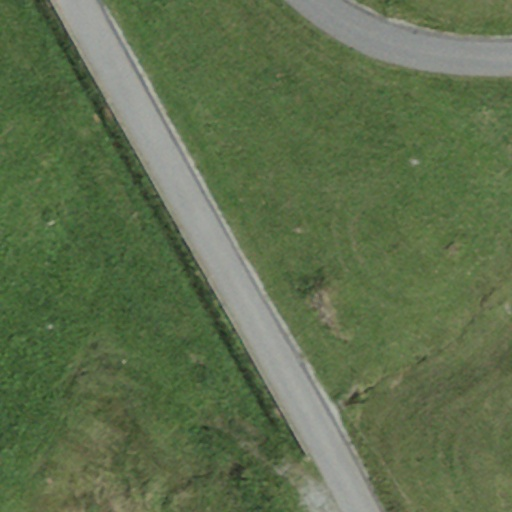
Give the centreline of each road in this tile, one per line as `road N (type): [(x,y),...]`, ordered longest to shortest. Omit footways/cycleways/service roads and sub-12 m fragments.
road 1 (unclassified): [(359,511),(76,0)]
road 2 (unclassified): [(340,0),(433,50),(511,53)]
